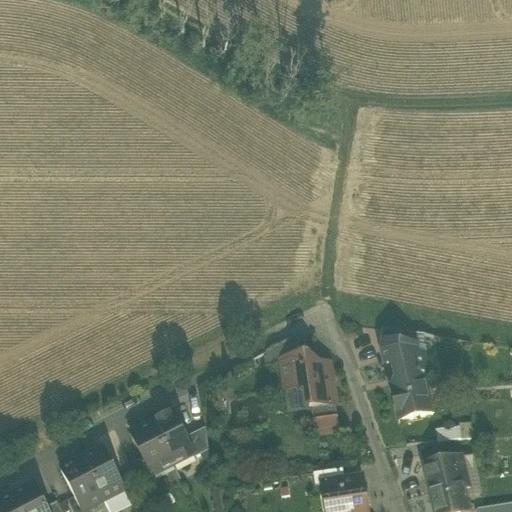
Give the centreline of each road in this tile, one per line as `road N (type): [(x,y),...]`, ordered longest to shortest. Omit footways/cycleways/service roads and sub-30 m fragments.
road 1 (residential): [(0,475),(309,321),(334,330),(401,511)]
road 2 (track): [(309,321),(356,95),(426,104),(511,99)]
road 3 (track): [(140,0),(356,95)]
